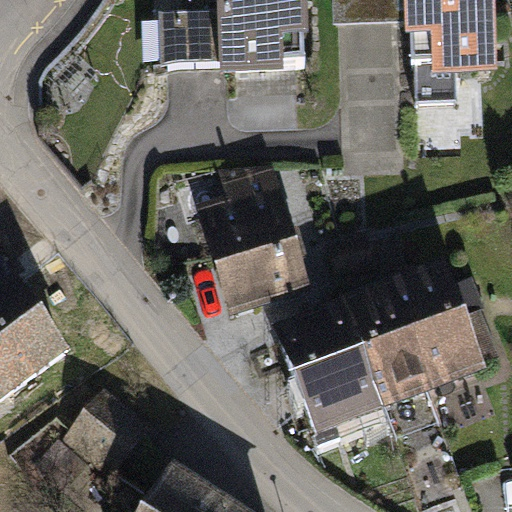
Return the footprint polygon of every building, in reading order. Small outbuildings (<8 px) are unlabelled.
[(307,0),(214,0),(215,27),(159,26),(159,81),(307,83),(307,0)] [(484,0),(405,0),(405,88),(484,89),(484,0)] [(273,173),(193,195),(230,324),(310,301),(273,173)] [(0,261),(0,400),(64,357),(0,261)] [(445,283),(278,345),(315,446),(483,383),(445,283)] [(109,400),(72,436),(115,479),(152,442),(109,400)] [(197,511),(167,490),(151,511),(197,511)]
